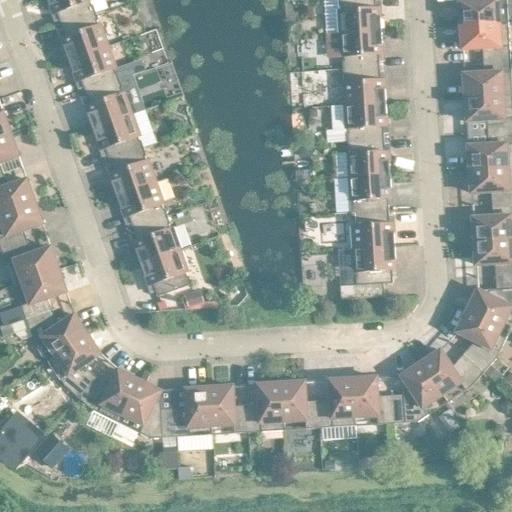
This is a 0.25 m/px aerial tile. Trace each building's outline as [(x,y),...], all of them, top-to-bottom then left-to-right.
[(58,2),(64,19),(99,7),(96,0),(53,0),(55,3),(58,2)] [(342,0),(344,28),(384,26),(383,9),(379,9),(378,0),(342,0)] [(462,0),(464,21),(502,19),(501,0),(462,0)] [(67,38),(73,55),(111,41),(99,7),(64,19),(70,37),(67,38)] [(485,43),(486,56),(511,54),(511,31),(511,18),(502,19),(464,21),(465,44),(485,43)] [(344,28),(346,64),(383,62),(382,43),(385,43),(384,26),(344,28)] [(82,70),(88,87),(123,75),(111,41),(73,55),(78,71),(82,70)] [(467,69),(468,93),(511,90),(511,54),(486,56),(487,68),(467,69)] [(346,64),(348,100),(388,98),(387,81),(384,81),(383,62),(346,64)] [(91,106),(97,122),(135,109),(123,75),(88,87),(94,105),(91,106)] [(490,115),(491,127),(511,126),(511,90),(468,93),(470,116),(490,115)] [(348,100),(350,136),(387,134),(386,115),(390,115),(388,98),(348,100)] [(0,133),(14,129),(6,106),(0,108),(0,133)] [(106,137),(112,155),(147,143),(135,109),(97,122),(102,139),(106,137)] [(471,141),(473,165),(511,162),(511,126),(491,127),(491,140),(471,141)] [(0,171),(7,169),(26,162),(14,129),(0,133),(0,171)] [(350,136),(353,172),(393,170),(392,152),(388,153),(387,134),(350,136)] [(313,140),(301,141),(301,149),(305,152),(314,152),(313,140)] [(115,174),(121,190),(159,177),(147,143),(112,155),(118,173),(115,174)] [(202,148),(194,151),(196,160),(205,157),(202,148)] [(494,187),(495,199),(511,198),(511,162),(473,165),(474,188),(494,187)] [(310,165),(299,165),(299,174),(311,174),(310,165)] [(0,171),(0,209),(38,196),(30,174),(11,181),(7,169),(0,171)] [(353,172),(355,208),(392,206),(390,187),(394,187),(393,170),(353,172)] [(130,205),(136,223),(171,211),(159,177),(121,190),(126,207),(130,205)] [(0,209),(0,231),(5,246),(31,237),(27,225),(46,219),(38,196),(0,209)] [(476,213),(477,237),(511,234),(511,198),(495,199),(496,212),(476,213)] [(355,208),(357,244),(397,241),(396,224),(393,225),(392,206),(355,208)] [(139,242),(145,258),(183,245),(171,211),(136,223),(142,241),(139,242)] [(498,259),(499,271),(511,270),(511,234),(477,237),(479,260),(498,259)] [(18,256),(25,277),(62,264),(54,242),(35,249),(31,237),(5,246),(10,259),(18,256)] [(397,241),(357,244),(360,294),(387,292),(386,279),(396,278),(395,259),(398,258),(397,241)] [(183,245),(145,258),(150,274),(154,273),(160,292),(195,280),(183,245)] [(24,301),(29,314),(55,305),(51,293),(70,286),(62,264),(25,277),(33,298),(24,301)] [(481,285),(470,306),(504,323),(511,308),(511,270),(499,271),(499,284),(491,285),(492,286),(490,289),(481,285)] [(203,285),(188,290),(191,304),(222,302),(221,297),(207,297),(203,285)] [(167,296),(160,298),(163,305),(170,304),(167,296)] [(46,332),(58,351),(91,329),(78,310),(67,317),(58,304),(55,305),(29,314),(35,332),(39,337),(46,332)] [(475,340),(466,349),(487,367),(499,353),(503,347),(495,343),(504,323),(470,306),(460,327),(477,336),(475,340)] [(67,380),(81,392),(99,372),(90,363),(87,360),(104,349),(91,329),(58,351),(71,369),(63,374),(67,380)] [(444,345),(424,358),(445,390),(464,378),(468,385),(474,382),(487,367),(466,349),(458,359),(454,361),(444,345)] [(406,390),(393,391),(395,419),(420,417),(432,410),(427,403),(445,390),(424,358),(404,371),(409,379),(405,382),(406,390)] [(121,418),(125,410),(143,375),(122,365),(113,382),(109,380),(99,372),(81,392),(95,405),(121,418)] [(379,372),(356,374),(358,412),(380,411),(381,420),(395,419),(393,391),(381,392),(379,372)] [(334,395),(321,396),(323,423),(359,421),(358,412),(356,374),(332,375),(334,395)] [(143,375),(125,410),(145,420),(141,428),(153,434),(179,432),(177,404),(164,405),(164,397),(163,397),(159,395),(164,386),(143,375)] [(308,377),(284,378),(287,426),(288,425),(287,417),(308,415),(309,424),(323,423),(321,396),(309,397),(308,377)] [(262,400),(249,400),(251,428),(287,426),(284,378),(260,380),(262,400)] [(236,381),(212,383),(214,421),(236,420),(237,429),(251,428),(249,400),(237,401),(236,381)] [(190,403),(177,404),(179,432),(193,431),(192,422),(214,421),(212,383),(189,384),(190,403)] [(511,394),(511,393),(503,401),(511,410),(511,408),(511,394)] [(28,421),(10,442),(26,456),(44,434),(28,421)] [(3,423),(0,426),(0,432),(8,441),(14,435),(3,423)] [(47,435),(35,447),(55,465),(66,452),(47,435)] [(337,455),(327,456),(328,466),(338,465),(337,455)] [(193,462),(181,463),(182,474),(194,474),(193,462)]
